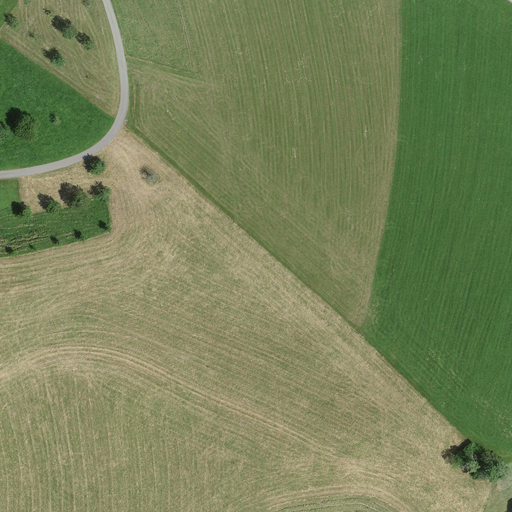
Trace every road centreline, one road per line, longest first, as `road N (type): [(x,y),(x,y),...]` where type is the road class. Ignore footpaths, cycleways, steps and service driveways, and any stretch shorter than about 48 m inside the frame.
road 1 (track): [(0,376),(42,357),(111,353),(297,435)]
road 2 (track): [(0,175),(65,165),(114,138),(130,93),(108,0)]
